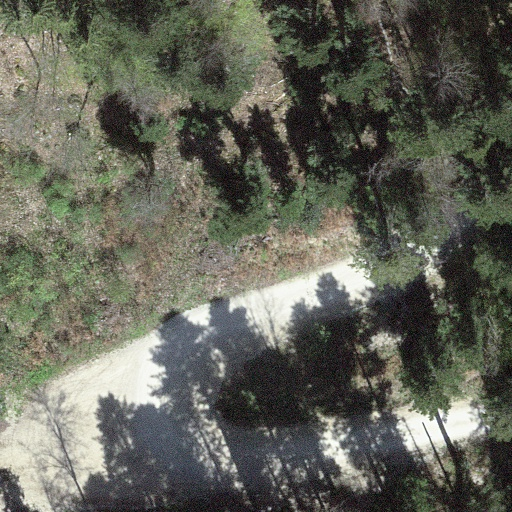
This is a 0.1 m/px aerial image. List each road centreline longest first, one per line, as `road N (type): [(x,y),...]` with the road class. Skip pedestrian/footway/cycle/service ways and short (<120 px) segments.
road 1 (track): [(511,402),(387,421),(286,425),(218,416),(145,384),(198,309),(349,218),(488,162),(511,141)]
road 2 (track): [(0,439),(145,384)]
